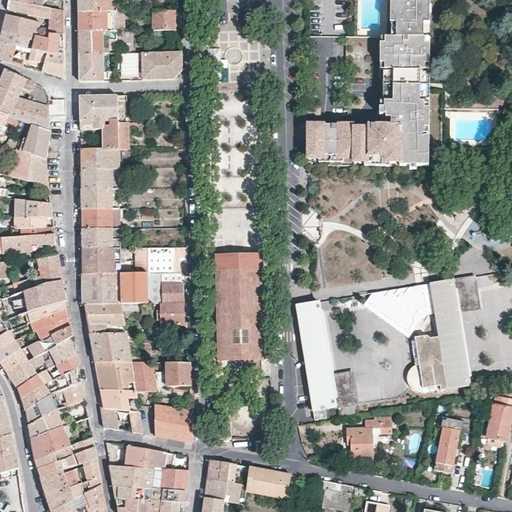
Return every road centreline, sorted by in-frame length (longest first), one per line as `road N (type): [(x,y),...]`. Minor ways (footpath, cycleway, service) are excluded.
road 1 (residential): [(294,466),(275,0)]
road 2 (residential): [(190,0),(202,452)]
road 3 (residential): [(102,437),(71,256),(62,98),(69,86)]
road 4 (residential): [(294,466),(511,507)]
road 5 (residential): [(0,378),(35,511)]
